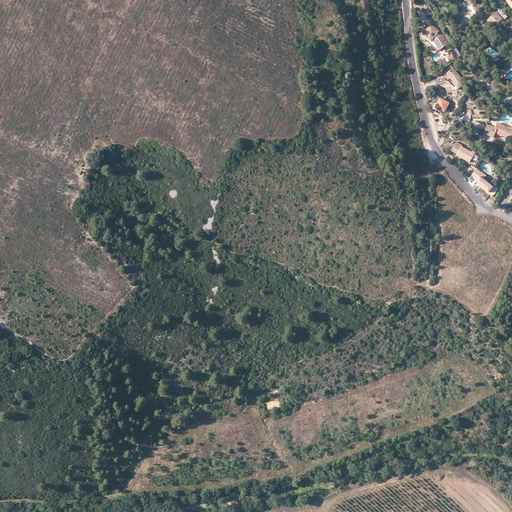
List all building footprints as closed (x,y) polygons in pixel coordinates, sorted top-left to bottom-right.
[(508,33),(499,24),(498,22),(499,21),(500,20),(501,19),(495,12),(487,19),(494,26),(493,27),(503,38),(508,33)] [(435,20),(431,25),(439,32),(443,27),(435,20)] [(428,28),(423,35),(432,42),(433,40),(434,41),(433,41),(439,51),(448,45),(443,36),(440,38),(438,36),(439,35),(437,34),(439,32),(431,25),(428,28)] [(508,33),(503,38),(502,39),(508,45),(511,40),(511,33),(510,32),(508,33)] [(451,54),(447,57),(451,62),(455,59),(451,54)] [(454,70),(448,75),(452,80),(455,84),(454,85),(459,91),(466,84),(454,70)] [(445,113),(450,103),(440,98),(435,107),(445,113)] [(495,127),(487,124),(483,133),(493,137),(495,132),(496,130),(498,131),(499,129),(505,132),(504,135),(505,136),(509,137),(510,135),(511,136),(511,135),(511,125),(511,127),(510,131),(506,129),(504,125),(497,122),(496,124),(495,127)] [(456,142),(451,152),(457,156),(457,157),(459,158),(475,167),(478,161),(477,160),(479,157),(475,154),(476,153),(473,151),(472,153),(462,147),(463,146),(456,142)] [(486,176),(477,169),(471,176),(477,180),(475,182),(489,192),(493,187),(484,180),(486,176)]
